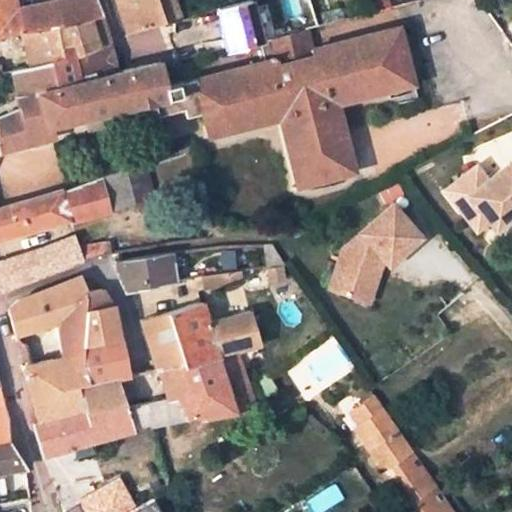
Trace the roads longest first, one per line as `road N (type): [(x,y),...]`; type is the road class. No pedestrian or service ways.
road 1 (residential): [(0,295),(95,262),(109,268),(136,367)]
road 2 (residential): [(31,459),(0,340)]
